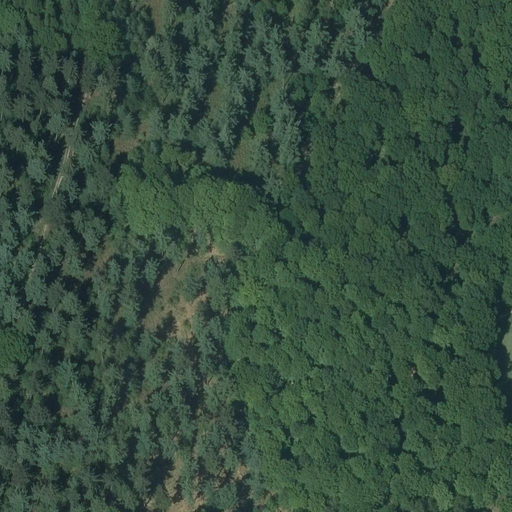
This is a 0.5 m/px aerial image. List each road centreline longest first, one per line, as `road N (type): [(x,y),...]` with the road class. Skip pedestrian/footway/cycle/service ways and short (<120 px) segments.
road 1 (track): [(264,237),(227,300),(221,357),(282,511)]
road 2 (track): [(405,0),(264,237)]
road 3 (track): [(488,323),(264,237)]
road 4 (track): [(264,237),(61,170)]
road 5 (track): [(511,310),(488,323),(480,378),(487,419),(511,466)]
road 6 (track): [(383,29),(511,88)]
